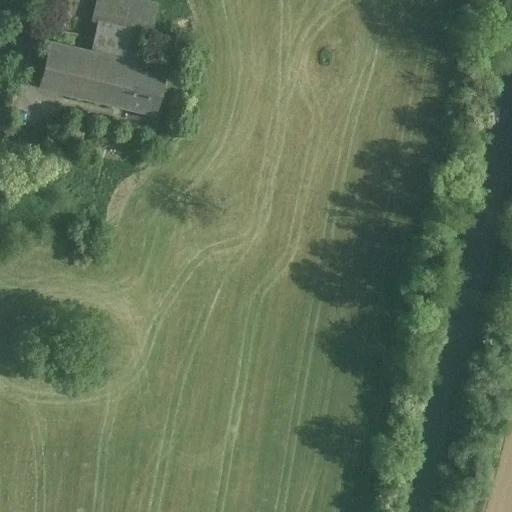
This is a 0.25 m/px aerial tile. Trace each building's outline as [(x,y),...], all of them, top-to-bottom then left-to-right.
[(157,4),(138,0),(95,0),(90,20),(97,22),(144,33),(149,35),(157,4)] [(144,33),(97,22),(91,48),(137,59),(144,33)] [(91,48),(48,38),(38,82),(126,104),(137,59),(91,48)] [(165,66),(137,59),(126,104),(154,111),(165,66)] [(87,115),(75,113),(72,129),(83,132),(87,115)] [(72,129),(64,128),(61,139),(81,143),(83,132),(72,129)]
